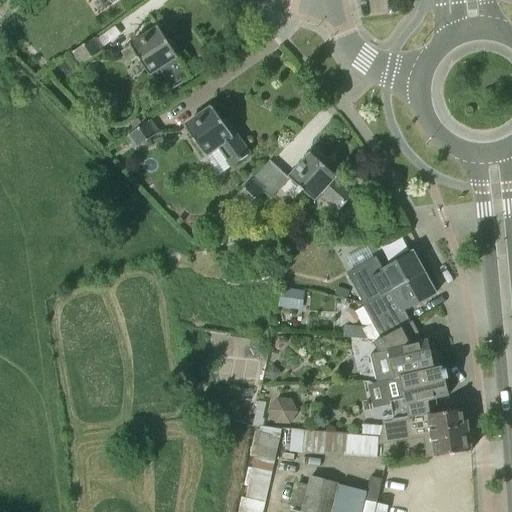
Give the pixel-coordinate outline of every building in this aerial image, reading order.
[(0,11),(4,16),(19,0),(1,0),(0,1),(0,11)] [(169,43),(159,28),(131,46),(150,75),(162,68),(174,87),(191,77),(179,57),(181,55),(171,41),(169,43)] [(80,64),(105,48),(98,38),(73,54),(80,64)] [(230,168),(250,154),(226,120),(222,122),(213,108),(185,127),(207,159),(219,150),(227,161),(226,161),(230,168)] [(136,148),(159,131),(150,120),(127,136),(136,148)] [(354,195),(335,178),(336,177),(311,154),(290,178),(315,200),(322,192),(341,210),(354,195)] [(272,198),(291,179),(271,160),(234,197),(246,208),(264,190),(272,198)] [(366,306),(425,273),(414,253),(381,271),(382,272),(355,286),(366,306)] [(425,273),(366,306),(376,325),(377,324),(384,338),(411,323),(405,311),(436,294),(425,273)] [(336,295),(347,298),(349,290),(338,287),(336,295)] [(301,309),(304,292),(282,288),(279,305),(301,309)] [(435,353),(431,354),(428,342),(423,343),(412,323),(411,323),(384,338),(374,343),(379,353),(371,355),(377,382),(383,382),(395,379),(443,368),(442,367),(438,368),(435,353)] [(273,382),(282,373),(273,364),(264,373),(273,382)] [(443,368),(395,379),(395,380),(400,379),(405,398),(390,402),(393,421),(438,414),(436,398),(449,395),(446,380),(449,379),(447,369),(443,370),(443,368)] [(297,413),(291,401),(277,400),(270,412),(276,424),(290,425),(297,413)] [(465,410),(438,414),(393,421),(384,422),(380,438),(379,445),(396,443),(394,429),(424,425),(423,423),(429,422),(431,436),(468,431),(467,423),(468,420),(467,416),(465,413),(465,410)] [(291,431),(289,453),(300,454),(302,431),(291,431)] [(300,454),(311,455),(313,432),(302,431),(300,454)] [(468,431),(431,436),(434,457),(472,451),(471,447),(472,445),(471,441),(469,438),(468,431)] [(277,450),(280,438),(256,432),(254,445),(277,450)] [(322,456),(324,433),(313,432),(311,455),(322,456)] [(334,457),(336,434),(324,433),(322,456),(334,457)] [(347,435),(336,434),(334,457),(345,458),(347,435)] [(379,445),(380,438),(347,435),(345,458),(377,461),(379,445)] [(254,457),(275,462),(277,450),(254,445),(251,457),(254,457)] [(275,462),(254,457),(251,468),(272,473),(275,462)] [(269,483),(272,473),(251,468),(249,478),(269,483)] [(366,491),(360,511),(374,511),(376,503),(382,479),(370,476),(366,491)] [(269,483),(249,478),(246,489),(267,494),(269,483)] [(309,485),(302,511),(360,511),(366,491),(310,478),(309,485)] [(246,489),(244,499),(264,504),(267,494),(246,489)] [(254,511),(262,511),(264,504),(244,499),(240,499),(238,508),(254,511)] [(387,511),(389,506),(376,503),(374,511),(387,511)]
